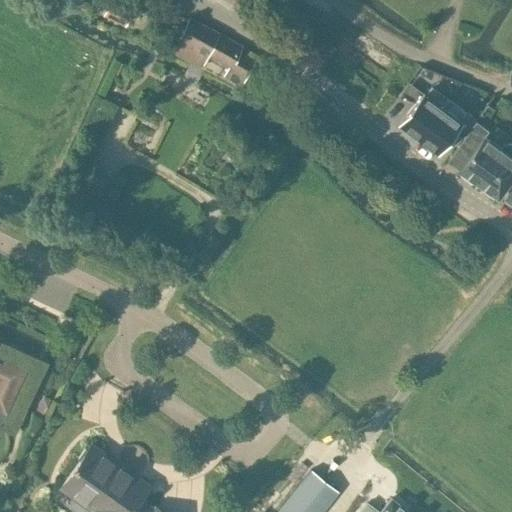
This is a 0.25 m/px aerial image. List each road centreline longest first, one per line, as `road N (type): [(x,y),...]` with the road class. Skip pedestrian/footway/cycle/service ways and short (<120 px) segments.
road 1 (residential): [(143,314),(117,353),(122,371),(239,455),(266,443),(274,416),(164,333)]
road 2 (secondary): [(511,224),(215,12),(187,0)]
road 3 (residential): [(511,99),(326,0)]
road 4 (residential): [(143,314),(0,241)]
